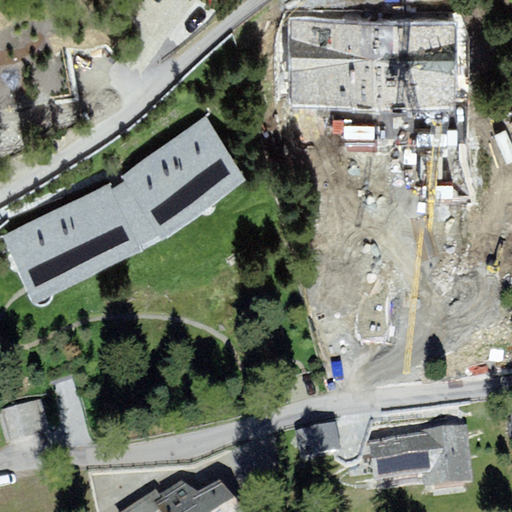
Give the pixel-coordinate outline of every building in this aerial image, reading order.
[(0,47),(0,103),(20,98),(86,55),(59,19),(0,47)] [(45,299),(149,241),(247,186),(203,113),(8,224),(45,299)] [(41,403),(0,414),(0,426),(7,451),(51,439),(41,403)] [(471,428),(420,439),(434,498),(484,486),(471,428)] [(209,511),(250,511),(237,493),(209,511)] [(169,511),(158,497),(138,511),(169,511)]
